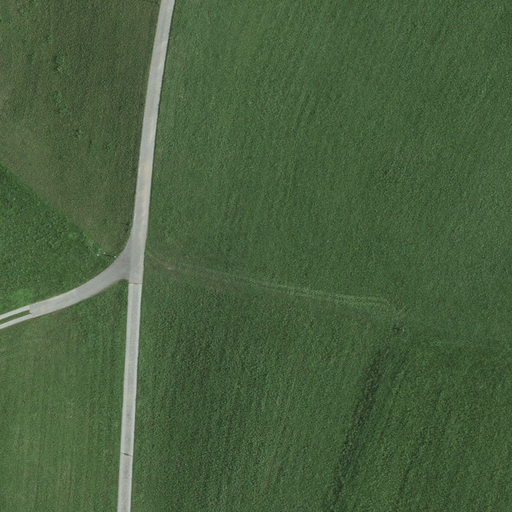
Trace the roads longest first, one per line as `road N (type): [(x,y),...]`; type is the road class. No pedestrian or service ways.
road 1 (track): [(171,0),(135,262),(123,511)]
road 2 (track): [(135,262),(81,294),(0,323)]
